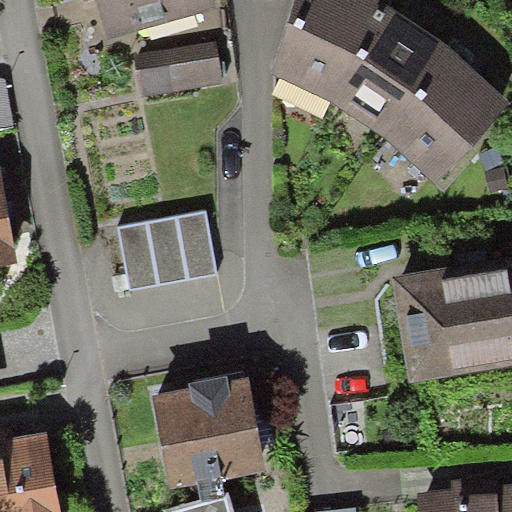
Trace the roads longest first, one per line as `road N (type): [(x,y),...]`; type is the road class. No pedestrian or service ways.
road 1 (residential): [(81,362),(12,0)]
road 2 (residential): [(266,322),(272,270),(257,0)]
road 3 (residential): [(81,362),(266,322)]
road 4 (residential): [(266,322),(303,368),(324,496)]
road 5 (residential): [(108,511),(81,362)]
